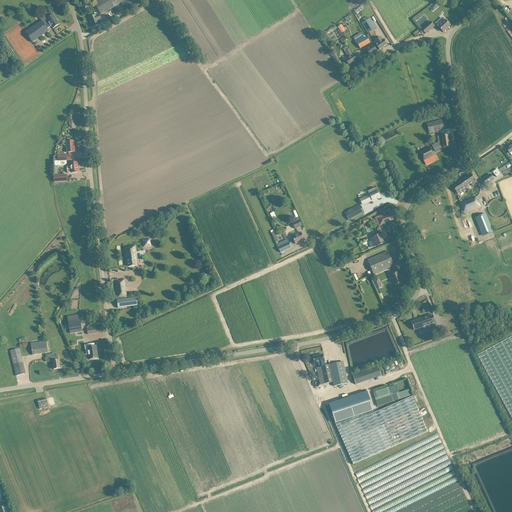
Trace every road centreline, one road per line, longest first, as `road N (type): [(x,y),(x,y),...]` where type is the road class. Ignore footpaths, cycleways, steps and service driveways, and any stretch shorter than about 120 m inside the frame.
road 1 (unclassified): [(114,372),(320,341),(396,312),(415,296),(418,272),(403,219),(407,203),(460,163),(452,39),(489,0)]
road 2 (unclassified): [(114,372),(74,0)]
road 3 (unknown): [(392,313),(476,511)]
